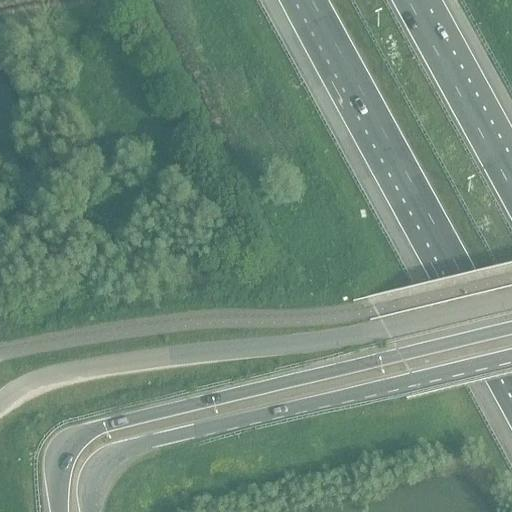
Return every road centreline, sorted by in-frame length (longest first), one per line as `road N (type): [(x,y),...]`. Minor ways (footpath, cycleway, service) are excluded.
road 1 (motorway): [(310,0),(511,370)]
road 2 (unclassified): [(373,331),(75,369),(0,408)]
road 3 (primary): [(511,327),(188,405)]
road 4 (primary): [(195,431),(511,355)]
road 5 (motorway): [(511,192),(406,0)]
road 6 (motorway): [(188,405),(64,444),(53,470),(58,511)]
road 7 (motorway): [(85,511),(87,474),(96,463),(195,431)]
road 8 (unclassified): [(373,331),(511,298)]
